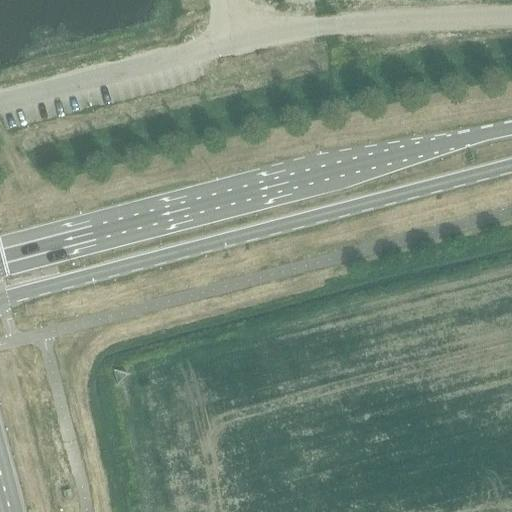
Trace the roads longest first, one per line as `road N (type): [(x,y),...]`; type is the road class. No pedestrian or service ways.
road 1 (primary): [(511,129),(0,257)]
road 2 (primary): [(0,298),(511,170)]
road 3 (unclassified): [(220,44),(511,15)]
road 4 (unclassified): [(0,103),(220,44)]
